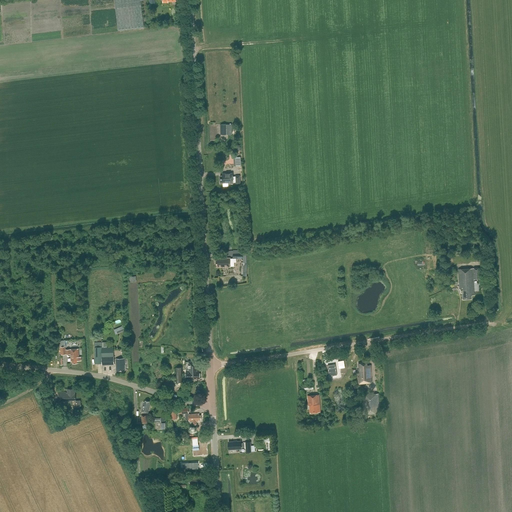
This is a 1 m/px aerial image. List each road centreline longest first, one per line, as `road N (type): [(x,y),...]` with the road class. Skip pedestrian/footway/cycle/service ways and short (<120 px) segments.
road 1 (tertiary): [(209,364),(190,0)]
road 2 (unclassified): [(209,364),(484,322)]
road 3 (unclassified): [(0,366),(77,372),(212,403)]
